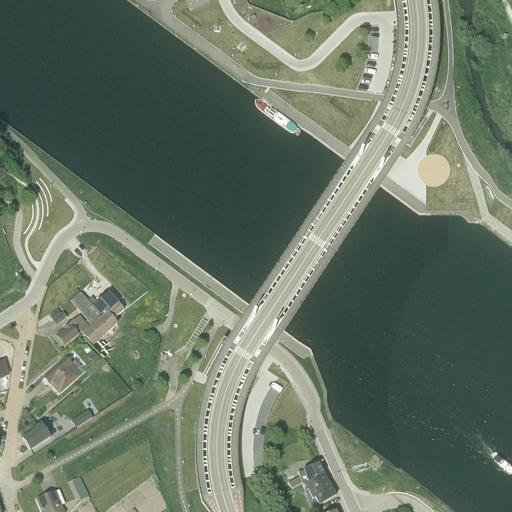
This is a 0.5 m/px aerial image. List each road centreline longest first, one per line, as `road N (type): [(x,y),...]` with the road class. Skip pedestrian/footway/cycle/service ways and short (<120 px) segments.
road 1 (secondary): [(413,0),(414,68),(399,116),(229,377),(214,451),(224,511)]
road 2 (residential): [(16,313),(69,232),(110,229),(287,364),(356,504)]
road 3 (residential): [(16,313),(24,339),(5,493)]
